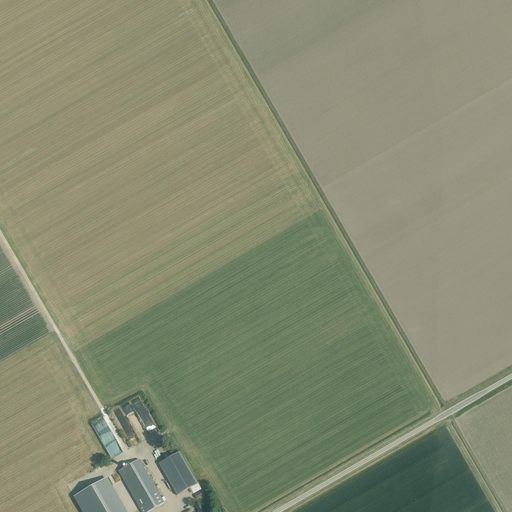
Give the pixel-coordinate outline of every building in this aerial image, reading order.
[(118,421),(122,418),(118,413),(120,411),(118,408),(112,411),(118,421)] [(130,434),(132,432),(126,422),(121,425),(132,443),(136,441),(135,439),(133,440),(130,434)] [(177,495),(197,483),(179,452),(158,464),(177,495)] [(139,460),(118,471),(141,511),(147,511),(164,503),(139,460)] [(125,511),(106,479),(74,497),(82,511),(125,511)] [(201,511),(203,511),(198,503),(195,505),(198,511),(197,511),(201,511)]
